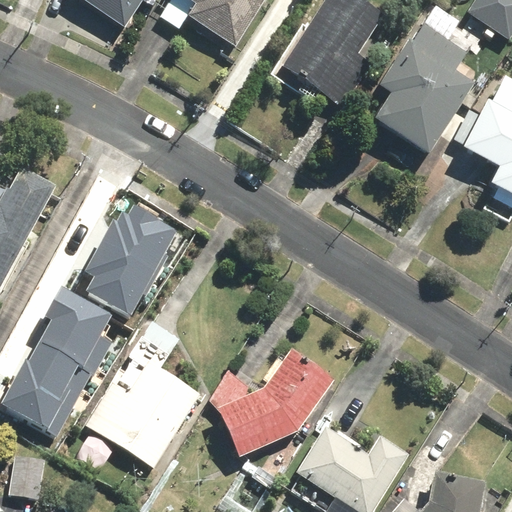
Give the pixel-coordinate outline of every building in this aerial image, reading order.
[(88,0),(124,25),(139,0),(88,0)] [(162,0),(168,3),(161,15),(156,23),(175,35),(180,27),(231,57),(265,0),(162,0)] [(363,0),(324,0),(281,68),(343,109),(374,61),(361,52),(385,14),(363,0)] [(511,35),(511,0),(474,0),(467,12),(509,39),(511,35)] [(375,118),(429,152),(474,84),(454,71),(467,51),(425,24),(407,51),(403,48),(380,83),(393,91),(375,118)] [(482,194),(511,209),(511,93),(499,87),(486,112),(481,109),(475,121),(466,116),(449,147),(459,152),(455,159),(491,178),(482,194)] [(0,287),(49,198),(13,178),(0,201),(0,287)] [(180,230),(134,204),(122,224),(115,220),(100,246),(153,277),(180,230)] [(131,315),(153,277),(100,246),(85,269),(95,275),(87,289),(131,315)] [(112,315),(62,286),(45,315),(52,319),(34,350),(87,381),(111,340),(101,334),(112,315)] [(34,350),(1,406),(55,437),(87,381),(34,350)] [(212,415),(208,417),(231,466),(292,438),(329,386),(284,355),(255,395),(241,402),(245,391),(222,375),(203,407),(212,415)] [(194,402),(140,369),(121,399),(106,389),(79,432),(148,475),(194,402)] [(315,436),(287,482),(336,511),(371,511),(403,460),(373,442),(361,463),(315,436)] [(39,466),(9,464),(6,502),(37,505),(39,466)] [(418,511),(476,511),(480,487),(426,478),(420,511),(418,511)]
